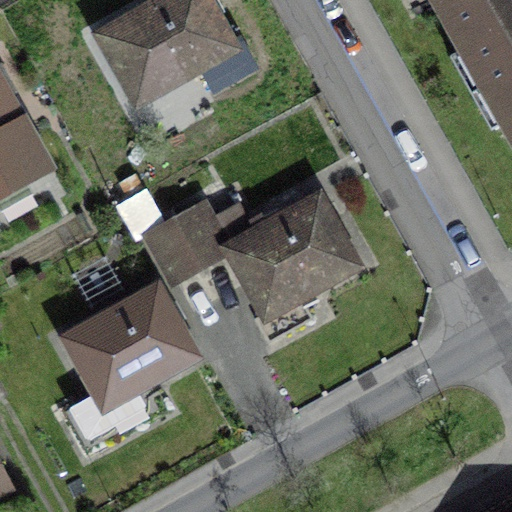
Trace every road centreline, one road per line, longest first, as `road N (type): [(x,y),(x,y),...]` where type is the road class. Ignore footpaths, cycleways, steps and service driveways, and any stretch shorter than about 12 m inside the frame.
road 1 (residential): [(306,0),(493,336)]
road 2 (residential): [(493,336),(182,511)]
